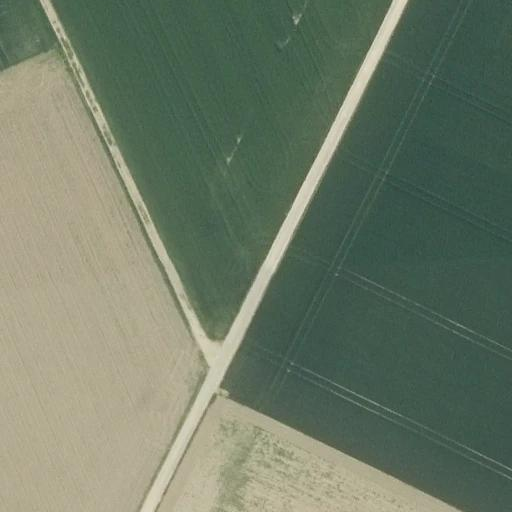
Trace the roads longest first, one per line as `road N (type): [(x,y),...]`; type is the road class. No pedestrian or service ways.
road 1 (track): [(401,0),(214,371)]
road 2 (track): [(43,0),(214,371)]
road 3 (track): [(214,371),(145,511)]
